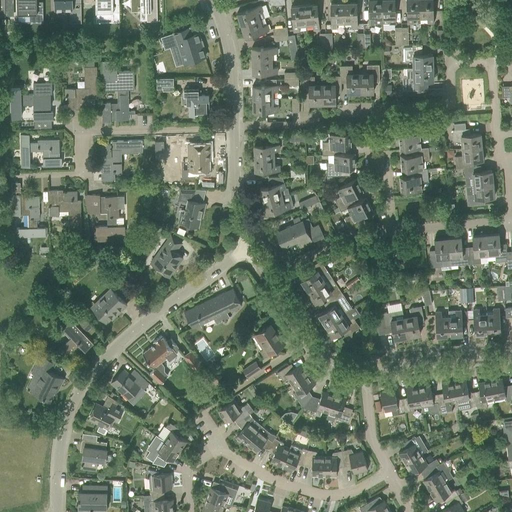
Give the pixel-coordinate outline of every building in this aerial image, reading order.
[(16,0),(17,14),(43,13),(43,1),(41,1),(37,1),(36,0),(16,0)] [(54,0),(55,9),(69,9),(69,23),(81,23),(81,3),(74,3),(74,0),(54,0)] [(95,0),(96,19),(119,18),(119,2),(113,2),(112,0),(95,0)] [(147,21),(157,21),(156,0),(130,0),(131,11),(146,11),(147,21)] [(368,0),(369,24),(382,24),(381,0),(368,0)] [(394,0),(381,0),(382,24),(395,24),(394,0)] [(413,18),(420,18),(419,0),(406,0),(407,23),(413,23),(413,18)] [(432,0),(419,0),(420,18),(427,18),(427,23),(433,23),(432,0)] [(337,23),(344,23),(343,3),(330,3),(331,28),(337,28),(337,23)] [(356,3),(343,3),(344,23),(351,23),(351,28),(357,27),(356,3)] [(317,4),(304,5),(306,25),(312,25),(313,29),(319,29),(317,4)] [(237,13),(241,26),(260,19),(258,13),(262,11),(260,5),(237,13)] [(299,26),(306,25),(304,5),(291,7),(293,31),(299,31),(299,26)] [(268,30),(264,17),(260,19),(241,26),(245,38),(268,30)] [(173,34),(160,38),(164,50),(170,48),(171,48),(177,46),(184,63),(184,64),(205,56),(202,48),(204,47),(204,46),(203,46),(202,47),(200,41),(202,40),(201,40),(198,33),(190,36),(188,28),(173,33),(173,34)] [(395,42),(390,42),(390,45),(395,45),(401,45),(401,31),(401,30),(395,31),(395,42)] [(298,58),(296,44),(289,45),(291,59),(298,58)] [(252,48),(252,61),(272,60),(272,53),(277,53),(276,47),(252,48)] [(413,61),(413,68),(432,68),(432,54),(418,55),(418,49),(411,49),(411,47),(405,47),(403,49),(403,61),(413,61)] [(272,67),(272,60),(252,61),(252,74),(277,73),(277,67),(272,67)] [(117,103),(101,103),(102,122),(111,122),(111,120),(129,120),(129,115),(135,115),(135,112),(129,112),(128,90),(134,90),(134,71),(117,71),(117,61),(101,61),(101,79),(105,79),(105,90),(117,90),(117,103)] [(367,73),(359,74),(360,93),(373,92),(373,82),(373,78),(379,78),(379,68),(379,65),(366,65),(367,73)] [(97,98),(97,88),(97,66),(85,66),(85,88),(65,88),(66,109),(75,109),(76,109),(76,107),(94,107),(94,98),(97,98)] [(352,66),(340,66),(340,76),(340,79),(341,79),(346,79),(347,93),(360,93),(359,74),(352,74),(352,66)] [(402,78),(403,90),(427,90),(427,81),(433,81),(432,75),(434,75),(434,68),(432,68),(413,68),(406,68),(407,76),(404,76),(402,78)] [(309,104),(322,104),(321,84),(314,85),(314,76),(302,77),(302,90),(308,90),(309,104)] [(329,84),(322,84),(322,104),(335,103),(335,89),(341,89),(341,79),(340,79),(340,76),(329,76),(329,84)] [(162,86),(173,86),(173,77),(156,78),(156,89),(162,89),(162,86)] [(20,88),(10,88),(11,118),(21,118),(21,106),(33,105),(33,121),(53,121),(53,111),(49,111),(49,107),(50,107),(50,95),(52,95),(52,82),(32,83),(32,94),(20,94),(20,88)] [(252,86),(253,99),(273,98),(273,91),(277,91),(277,85),(252,86)] [(184,90),(184,96),(186,96),(186,104),(184,104),(184,105),(189,105),(189,115),(197,115),(197,113),(207,112),(206,103),(209,103),(209,95),(198,95),(198,90),(188,90),(184,90)] [(273,105),(273,98),(253,99),(253,112),(278,111),(278,105),(273,105)] [(462,141),(462,148),(481,147),(480,133),(466,135),(465,122),(454,123),(454,129),(452,130),(453,142),(462,141)] [(399,150),(414,149),(416,149),(421,148),(420,148),(419,140),(428,140),(426,126),(413,127),(413,134),(398,135),(398,136),(399,136),(399,138),(398,138),(399,144),(399,143),(400,149),(399,150)] [(322,142),(322,155),(329,155),(333,154),(335,154),(335,148),(351,148),(351,147),(350,147),(350,145),(351,145),(351,139),(350,139),(350,133),(351,133),(350,133),(328,133),(328,134),(330,134),(330,141),(322,142)] [(59,139),(49,140),(37,140),(37,142),(29,142),(29,134),(20,134),(21,167),(30,167),(29,151),(42,151),(43,167),(62,166),(61,157),(59,157),(59,139)] [(142,153),(142,150),(142,149),(142,141),(142,140),(110,141),(110,144),(102,144),(102,163),(100,163),(100,164),(101,164),(101,173),(122,173),(121,153),(142,153)] [(163,141),(154,141),(155,146),(155,151),(163,151),(163,141)] [(189,171),(198,171),(208,171),(207,154),(210,154),(210,144),(188,144),(189,171)] [(254,145),(254,158),(274,158),(274,151),(279,151),(279,145),(254,145)] [(401,171),(414,170),(416,170),(423,169),(422,169),(421,161),(429,160),(428,147),(421,148),(416,149),(414,149),(415,155),(400,156),(400,157),(401,157),(401,159),(400,159),(401,165),(401,164),(402,170),(401,171)] [(455,156),(456,168),(463,167),(469,167),(468,161),(482,160),(481,147),(462,148),(463,156),(455,156)] [(326,163),(327,176),(340,176),(340,169),(356,169),(355,168),(355,166),(355,160),(354,160),(354,154),(355,154),(335,154),(333,154),(329,155),(329,163),(326,163)] [(274,164),(274,158),(254,158),(254,171),(279,171),(279,164),(274,164)] [(464,178),(465,187),(493,184),(491,171),(477,172),(477,166),(469,167),(463,167),(464,178)] [(400,192),(422,190),(421,190),(420,182),(428,182),(427,172),(427,169),(423,169),(416,170),(414,170),(414,176),(399,177),(399,178),(400,178),(400,180),(399,180),(399,186),(400,186),(401,192),(400,192)] [(334,199),(338,206),(340,211),(346,208),(352,205),(349,199),(363,192),(362,192),(361,190),(362,190),(359,185),(356,180),(357,179),(356,179),(337,189),(338,189),(341,195),(334,199)] [(260,188),(263,201),(282,196),(281,190),(285,188),(284,182),(260,188)] [(493,184),(465,187),(466,187),(467,194),(466,194),(467,206),(480,204),(480,198),(494,197),(493,184)] [(187,200),(182,223),(198,227),(200,217),(202,217),(204,209),(203,209),(203,207),(204,206),(205,203),(193,200),(195,190),(179,189),(176,200),(184,202),(185,199),(187,200)] [(81,232),(80,210),(80,200),(77,200),(77,191),(58,192),(58,190),(48,191),(49,216),(59,215),(59,210),(68,210),(69,232),(81,232)] [(39,219),(39,206),(38,196),(20,196),(20,194),(11,194),(12,215),(28,215),(28,228),(16,228),(16,237),(45,237),(45,227),(36,227),(36,219),(39,219)] [(118,218),(118,204),(124,204),(124,196),(100,196),(100,194),(91,194),(91,213),(106,213),(107,226),(95,226),(95,235),(99,234),(100,240),(106,240),(105,234),(125,234),(125,225),(116,226),(116,218),(118,218)] [(293,207),(290,194),(282,196),(263,201),(266,214),(290,208),(293,207)] [(301,209),(315,203),(319,201),(316,194),(298,202),(301,209)] [(344,218),(350,230),(362,224),(359,218),(373,211),(372,210),(372,211),(371,209),(372,209),(369,203),(368,204),(365,198),(366,198),(352,205),(346,208),(348,207),(351,214),(344,218)] [(319,201),(315,203),(319,211),(323,209),(319,201)] [(303,220),(301,221),(299,217),(292,220),(294,224),(276,232),(283,248),(297,241),(300,248),(324,237),(318,223),(306,228),(303,220)] [(178,227),(176,232),(176,233),(183,236),(186,230),(178,227)] [(498,234),(485,235),(487,254),(494,253),(495,261),(507,260),(506,255),(505,247),(500,248),(498,234)] [(151,262),(150,263),(168,276),(179,263),(178,262),(179,260),(180,260),(183,257),(175,251),(181,243),(171,235),(161,248),(165,251),(155,265),(151,262)] [(474,250),(468,251),(469,264),(480,263),(480,255),(487,254),(485,235),(472,236),(474,250)] [(461,237),(447,238),(450,265),(469,264),(468,251),(462,251),(461,237)] [(441,270),(450,269),(450,265),(447,238),(434,239),(436,254),(429,254),(430,264),(430,267),(441,266),(441,270)] [(408,245),(395,245),(395,260),(408,260),(408,245)] [(301,281),(308,292),(331,276),(320,260),(309,268),(313,273),(301,281)] [(110,274),(105,280),(110,285),(115,280),(110,274)] [(308,292),(315,303),(327,295),(330,300),(338,295),(341,292),(331,276),(308,292)] [(233,288),(184,311),(192,328),(213,318),(220,315),(223,320),(222,320),(223,321),(223,320),(229,317),(227,312),(241,305),(233,288)] [(126,305),(119,297),(110,289),(102,296),(104,299),(93,309),(107,323),(114,316),(113,315),(117,310),(119,312),(126,305)] [(422,291),(425,305),(432,303),(429,290),(422,291)] [(318,315),(326,326),(348,310),(352,308),(341,292),(338,295),(330,300),(327,302),(330,307),(318,315)] [(401,302),(388,304),(389,311),(402,308),(401,302)] [(411,316),(403,317),(407,336),(420,334),(417,320),(423,318),(421,306),(409,308),(411,316)] [(493,311),(486,311),(486,314),(487,334),(487,336),(495,335),(494,333),(500,333),(499,308),(493,308),(493,311)] [(474,334),(487,334),(486,314),(479,314),(479,309),(473,310),(474,334)] [(350,333),(359,327),(348,310),(326,326),(333,337),(345,329),(346,331),(343,333),(347,340),(352,336),(350,333)] [(407,336),(403,317),(402,310),(379,314),(376,322),(378,334),(393,332),(394,339),(407,336)] [(455,315),(448,316),(449,336),(462,335),(461,310),(455,311),(455,315)] [(436,337),(449,336),(448,316),(441,316),(441,311),(435,312),(436,337)] [(77,321),(82,326),(88,321),(83,316),(77,321)] [(92,343),(93,342),(70,318),(62,326),(72,336),(61,346),(69,355),(80,345),(85,350),(88,347),(89,348),(93,344),(92,343)] [(270,325),(262,330),(256,334),(265,348),(260,351),(264,357),(285,343),(280,335),(278,337),(270,325)] [(154,344),(142,354),(154,369),(149,374),(160,384),(162,381),(165,378),(166,377),(165,377),(161,373),(162,373),(162,372),(163,371),(163,366),(160,362),(166,357),(168,360),(176,354),(174,351),(178,348),(175,344),(171,339),(167,342),(163,337),(162,338),(161,336),(153,342),(154,344)] [(191,350),(183,356),(194,371),(197,369),(201,365),(191,350)] [(32,373),(33,372),(35,373),(35,374),(40,377),(32,392),(49,401),(54,391),(56,392),(63,378),(49,371),(53,362),(40,356),(32,373)] [(242,370),(247,377),(261,368),(256,361),(242,370)] [(289,365),(276,372),(282,381),(288,379),(291,384),(307,374),(301,364),(293,368),(292,369),(289,365)] [(205,371),(201,365),(197,369),(201,374),(205,371)] [(121,393),(127,399),(140,386),(143,389),(148,383),(141,376),(136,381),(124,369),(111,382),(121,392),(121,393)] [(307,374),(291,384),(295,391),(293,394),(303,408),(310,398),(305,390),(307,389),(314,384),(315,383),(309,373),(307,374)] [(502,378),(490,380),(493,399),(505,397),(506,400),(511,398),(509,387),(504,388),(502,378)] [(465,379),(453,381),(453,382),(457,401),(458,409),(476,405),(474,394),(468,395),(465,379)] [(493,399),(490,380),(478,383),(480,393),(474,394),(476,405),(477,407),(486,406),(486,400),(493,399)] [(457,401),(453,382),(453,381),(441,383),(443,395),(438,396),(441,410),(441,414),(452,411),(451,405),(452,402),(457,401)] [(405,388),(406,389),(408,399),(402,400),(404,412),(413,411),(414,407),(421,406),(418,387),(417,385),(405,388)] [(430,385),(418,387),(421,406),(428,404),(430,410),(432,412),(441,410),(438,396),(432,397),(430,385)] [(404,412),(402,400),(396,401),(395,394),(394,389),(380,392),(381,395),(383,411),(391,409),(392,415),(398,413),(404,412)] [(310,398),(303,408),(315,412),(315,414),(320,416),(322,411),(328,413),(334,394),(322,391),(320,399),(319,401),(310,398)] [(328,413),(326,418),(334,421),(334,420),(334,418),(348,423),(352,411),(342,408),(343,406),(346,398),(334,394),(328,413)] [(260,406),(265,402),(261,396),(256,400),(260,406)] [(243,406),(239,408),(233,400),(217,410),(225,422),(234,417),(238,422),(249,414),(253,412),(247,403),(243,406)] [(96,404),(89,418),(100,424),(97,431),(104,434),(107,428),(108,428),(112,419),(117,422),(123,410),(112,404),(109,411),(96,404)] [(285,411),(285,419),(296,419),(296,412),(285,411)] [(236,436),(246,444),(261,426),(252,418),(249,414),(238,422),(243,428),(236,436)] [(511,420),(503,421),(506,443),(511,442),(511,420)] [(164,441),(179,451),(186,441),(179,436),(178,435),(181,431),(169,422),(165,427),(171,431),(164,441)] [(246,444),(255,452),(262,444),(268,448),(274,438),(276,435),(269,433),(261,426),(246,444)] [(151,451),(147,457),(154,462),(153,463),(164,466),(167,462),(166,461),(168,458),(173,462),(174,460),(175,461),(180,453),(179,452),(179,451),(164,441),(156,435),(155,437),(152,442),(158,445),(153,453),(151,451)] [(414,436),(413,437),(404,442),(407,447),(398,453),(405,463),(416,457),(421,453),(427,450),(421,439),(417,442),(414,436)] [(274,438),(268,448),(274,452),(270,461),(281,466),(289,449),(289,448),(282,446),(282,442),(279,441),(274,438)] [(80,446),(83,447),(81,468),(95,470),(97,460),(105,462),(105,460),(109,461),(111,460),(111,456),(110,454),(106,453),(106,449),(102,448),(103,442),(81,439),(80,446)] [(281,466),(292,471),(297,462),(304,463),(307,450),(302,448),(301,449),(291,444),(289,448),(289,449),(281,466)] [(351,449),(341,451),(343,464),(351,463),(353,473),(367,469),(362,451),(353,453),(351,449)] [(307,450),(304,463),(312,465),(311,475),(324,475),(324,457),(316,457),(316,452),(307,450)] [(331,457),(324,457),(324,475),(336,476),(336,466),(343,464),(341,451),(332,452),(331,457)] [(421,453),(416,457),(405,463),(411,474),(426,465),(429,470),(439,464),(439,463),(436,458),(427,463),(421,453)] [(439,464),(429,470),(432,475),(423,480),(429,490),(446,481),(446,480),(453,476),(449,471),(450,466),(446,465),(443,461),(439,463),(439,464)] [(149,485),(150,495),(162,494),(161,488),(172,488),(170,473),(158,474),(158,472),(148,469),(146,475),(147,476),(149,478),(149,485)] [(214,481),(212,487),(210,486),(206,498),(227,505),(231,506),(232,505),(231,505),(232,502),(240,505),(245,491),(235,487),(234,488),(214,481)] [(446,481),(429,490),(435,501),(444,496),(447,501),(458,495),(455,489),(452,491),(446,481)] [(83,511),(98,511),(99,505),(107,505),(107,486),(88,485),(88,492),(78,491),(78,508),(84,508),(83,511)] [(461,501),(468,496),(465,490),(458,495),(461,501)] [(149,501),(149,511),(163,511),(173,511),(172,499),(162,500),(162,494),(150,495),(150,501),(149,501)] [(461,501),(458,495),(447,501),(450,506),(441,511),(442,511),(464,511),(460,505),(462,502),(461,501)] [(381,501),(378,496),(359,508),(361,511),(387,511),(390,510),(383,500),(381,501)] [(206,498),(202,509),(208,511),(220,511),(224,504),(206,498)] [(253,511),(267,511),(268,510),(271,502),(257,498),(254,510),(253,511)]
